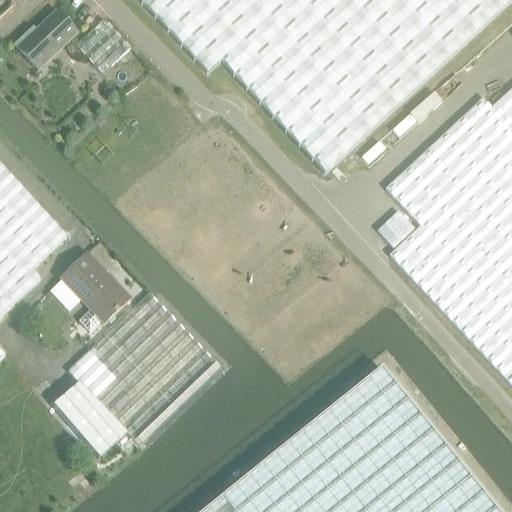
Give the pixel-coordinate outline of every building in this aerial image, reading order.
[(511,0),(137,0),(208,76),(222,63),(326,176),(511,5),(511,0)] [(36,73),(78,34),(57,12),(16,51),(36,73)] [(104,21),(75,48),(102,77),(131,50),(104,21)] [(482,100),(384,192),(419,229),(390,258),(511,389),(511,90),(491,110),(482,100)] [(433,95),(409,117),(416,125),(417,126),(441,104),(433,95)] [(409,117),(391,133),(398,141),(416,125),(409,117)] [(378,144),(360,161),(368,169),(386,152),(378,144)] [(0,316),(39,281),(30,272),(65,239),(0,168),(0,316)] [(61,284),(89,314),(78,324),(89,335),(100,325),(102,328),(129,302),(88,258),(61,284)] [(78,385),(53,407),(98,460),(99,461),(128,437),(129,439),(138,448),(140,446),(219,370),(149,296),(67,374),(78,385)] [(495,511),(382,372),(209,511),(495,511)]
